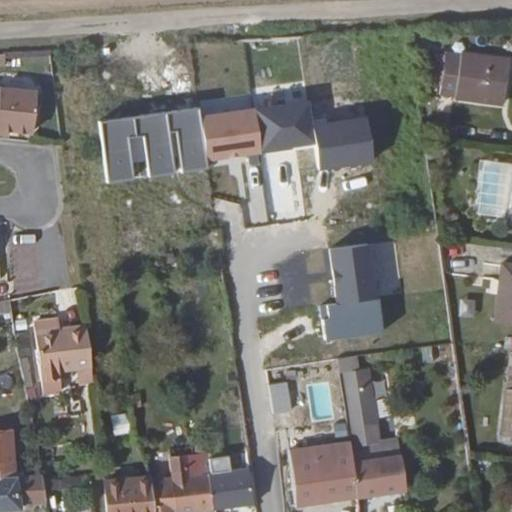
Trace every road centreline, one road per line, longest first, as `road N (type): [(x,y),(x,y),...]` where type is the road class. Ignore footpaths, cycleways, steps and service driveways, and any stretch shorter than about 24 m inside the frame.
road 1 (track): [(511,5),(0,32)]
road 2 (residential): [(326,232),(271,241),(247,261),(240,287),(270,511)]
road 3 (residential): [(0,210),(53,208),(61,190),(44,158),(0,152)]
